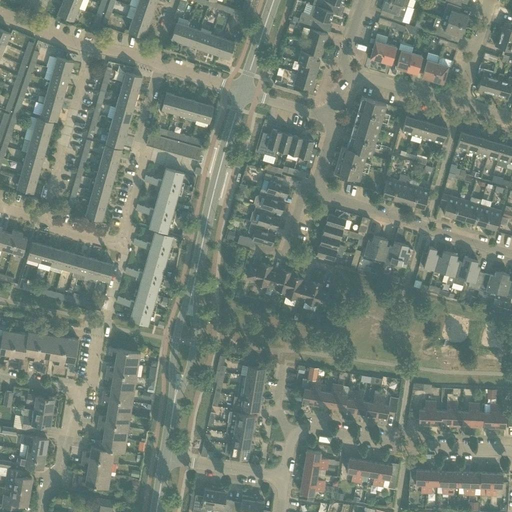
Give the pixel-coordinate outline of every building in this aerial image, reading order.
[(151,0),(138,0),(136,7),(152,13),(156,2),(151,0)] [(342,0),(313,0),(312,5),(314,6),(314,5),(330,11),(333,3),(340,5),(342,0)] [(407,6),(389,0),(383,0),(381,9),(392,13),(390,18),(401,22),(407,6)] [(78,8),(62,1),(58,13),(74,19),(78,8)] [(180,1),(177,8),(184,10),(187,2),(180,1)] [(447,20),(464,26),(468,15),(457,12),(458,6),(447,2),(444,11),(446,14),(449,15),(447,20)] [(302,12),(299,18),(293,16),(292,21),(298,22),(298,21),(319,28),(322,20),(329,22),(333,11),(330,11),(314,5),(314,6),(311,15),(302,12)] [(136,7),(132,19),(148,24),(152,13),(136,7)] [(379,17),(377,23),(390,27),(392,22),(379,17)] [(417,18),(414,26),(422,28),(425,21),(420,19),(417,18)] [(148,24),(132,19),(128,30),(144,36),(148,24)] [(464,26),(447,20),(446,25),(442,24),(439,26),(436,34),(447,38),(449,33),(461,36),(464,26)] [(189,26),(179,23),(177,22),(171,38),(183,42),(189,26)] [(502,31),(500,36),(511,40),(511,23),(510,29),(501,26),(500,30),(502,31)] [(416,34),(418,28),(411,25),(409,32),(416,34)] [(200,30),(189,26),(183,42),(194,46),(200,30)] [(0,42),(5,44),(10,33),(0,28),(0,42)] [(321,57),(328,34),(310,29),(304,51),(301,50),(297,61),(300,62),(294,84),(311,89),(318,67),(311,65),(314,55),(321,57)] [(211,34),(200,30),(194,46),(206,50),(211,34)] [(211,34),(206,50),(217,54),(222,38),(211,34)] [(496,41),(495,46),(503,48),(501,55),(503,55),(509,57),(511,58),(511,40),(500,36),(498,42),(496,41)] [(222,38),(217,54),(229,58),(234,42),(222,38)] [(380,61),(385,43),(375,40),(370,55),(373,56),(373,58),(380,61)] [(457,44),(444,40),(442,45),(455,50),(457,44)] [(31,51),(34,42),(29,41),(26,50),(31,51)] [(396,46),(385,43),(380,61),(388,63),(388,61),(392,62),(396,48),(396,46)] [(396,48),(392,62),(397,63),(396,65),(399,66),(399,68),(406,70),(411,53),(413,47),(400,43),(398,49),(396,48)] [(51,55),(47,67),(70,73),(73,61),(66,59),(68,54),(53,47),(51,55)] [(498,56),(485,52),(483,58),(496,63),(498,56)] [(411,53),(406,70),(414,72),(414,70),(423,73),(427,59),(422,58),(422,56),(411,53)] [(437,62),(432,80),(440,82),(440,80),(443,81),(448,66),(450,67),(452,60),(440,57),(438,63),(437,62)] [(427,59),(423,73),(422,74),(425,75),(425,77),(432,80),(437,62),(427,59)] [(70,73),(47,67),(44,78),(50,80),(66,85),(70,73)] [(494,72),(488,70),(481,68),(479,74),(482,75),(477,91),(481,92),(482,90),(487,92),(492,77),(494,72)] [(126,72),(122,84),(139,88),(142,76),(126,72)] [(497,79),(492,77),(487,92),(493,94),(493,95),(497,97),(498,95),(497,95),(502,80),(504,74),(499,73),(497,79)] [(507,82),(502,80),(497,95),(498,95),(503,96),(503,98),(507,100),(509,93),(511,93),(511,76),(509,76),(507,82)] [(50,80),(47,92),(63,96),(66,85),(50,80)] [(122,84),(119,95),(135,100),(139,88),(122,84)] [(47,92),(44,103),(60,108),(63,96),(47,92)] [(174,112),(178,96),(166,92),(162,109),(174,112)] [(135,100),(119,95),(116,107),(132,111),(135,100)] [(178,96),(174,112),(185,115),(190,99),(178,96)] [(367,173),(370,163),(364,161),(366,154),(371,155),(373,147),(379,149),(382,139),(376,137),(381,122),(387,123),(390,114),(384,112),(386,104),(361,97),(359,103),(354,102),(353,105),(355,108),(358,108),(357,111),(354,110),(352,111),(351,115),(355,116),(352,129),(347,127),(346,131),(347,133),(350,134),(350,136),(347,135),(344,136),(343,140),(348,141),(346,147),(341,146),(340,153),(335,151),(334,155),(335,157),(338,158),(337,160),(334,159),(332,160),(331,164),(336,165),(334,172),(359,179),(361,171),(367,173)] [(201,102),(190,99),(185,115),(196,119),(201,102)] [(201,102),(196,119),(208,122),(213,106),(201,102)] [(60,108),(44,103),(40,115),(57,120),(60,108)] [(132,111),(116,107),(113,118),(129,123),(132,111)] [(412,134),(418,113),(414,112),(413,117),(406,115),(401,131),(412,134)] [(422,114),(418,113),(412,134),(422,137),(427,121),(420,120),(422,114)] [(33,129),(50,134),(53,122),(36,117),(33,129)] [(113,118),(109,130),(126,134),(129,123),(113,118)] [(433,123),(427,121),(422,137),(432,140),(438,119),(435,118),(433,123)] [(442,120),(438,119),(432,140),(443,143),(447,128),(440,126),(442,120)] [(263,132),(257,151),(264,153),(274,156),(275,157),(277,151),(282,132),(272,128),(270,134),(263,132)] [(467,150),(473,129),(469,128),(467,133),(461,131),(456,147),(467,150)] [(50,134),(33,129),(30,141),(46,145),(50,134)] [(473,129),(467,150),(477,153),(481,137),(475,136),(476,130),(473,129)] [(126,134),(109,130),(106,142),(122,146),(126,134)] [(293,135),(282,132),(277,151),(287,154),(293,135)] [(152,146),(155,135),(149,133),(146,145),(152,146)] [(481,137),(477,153),(487,156),(493,135),(490,134),(488,139),(481,137)] [(155,135),(152,146),(158,148),(161,137),(155,135)] [(293,135),(287,154),(298,157),(303,138),(293,135)] [(493,135),(487,156),(497,159),(502,143),(495,142),(497,136),(493,135)] [(167,138),(161,137),(158,148),(163,150),(167,138)] [(172,140),(167,138),(163,150),(169,151),(172,140)] [(314,141),(303,138),(298,157),(308,160),(306,166),(312,168),(317,150),(312,148),(314,141)] [(172,140),(169,151),(175,153),(178,142),(172,140)] [(502,143),(497,159),(507,162),(511,145),(511,140),(510,140),(508,145),(502,143)] [(46,145),(30,141),(27,152),(43,157),(46,145)] [(178,142),(175,153),(180,155),(184,143),(178,142)] [(184,143),(180,155),(186,156),(189,145),(184,143)] [(105,145),(102,157),(118,161),(122,149),(105,145)] [(189,145),(186,156),(192,158),(195,146),(189,145)] [(195,146),(192,158),(198,160),(201,148),(195,146)] [(43,157),(27,152),(23,164),(40,168),(43,157)] [(102,157),(99,168),(115,173),(118,161),(102,157)] [(40,168),(23,164),(20,175),(37,180),(40,168)] [(283,166),(283,168),(282,171),(292,174),(294,168),(289,167),(283,166)] [(99,168),(95,179),(112,184),(115,173),(99,168)] [(184,183),(181,182),(184,173),(166,168),(162,180),(158,179),(156,184),(161,186),(157,197),(175,202),(178,194),(181,195),(184,183)] [(294,168),(292,174),(305,178),(307,172),(294,168)] [(266,191),(276,194),(286,197),(289,186),(281,184),(283,178),(265,172),(264,179),(269,181),(266,190),(266,191)] [(449,172),(448,176),(464,181),(465,176),(459,175),(449,172)] [(37,180),(20,175),(17,187),(34,192),(37,180)] [(495,176),(494,182),(501,184),(502,179),(503,178),(495,176)] [(393,199),(398,180),(387,177),(382,195),(393,199)] [(88,189),(88,190),(92,191),(109,196),(112,184),(95,179),(91,178),(88,189)] [(511,181),(502,179),(501,184),(511,187),(511,183),(511,181)] [(408,183),(398,180),(393,199),(403,202),(408,183)] [(408,183),(403,202),(413,205),(418,186),(408,183)] [(429,189),(418,186),(413,205),(424,208),(429,189)] [(266,191),(266,190),(261,189),(259,195),(264,197),(262,206),(261,206),(261,207),(271,210),(281,213),(284,202),(274,199),(276,194),(266,191)] [(92,191),(89,202),(105,207),(109,196),(92,191)] [(454,216),(459,198),(443,193),(439,204),(445,206),(443,213),(454,216)] [(150,208),(148,213),(152,214),(149,227),(167,232),(169,223),(170,223),(170,220),(173,221),(174,217),(175,214),(172,214),(173,211),(175,202),(157,197),(154,209),(150,208)] [(469,201),(459,198),(454,216),(464,219),(469,201)] [(480,204),(469,201),(464,219),(474,223),(480,204)] [(105,207),(89,202),(86,214),(102,219),(105,207)] [(480,204),(474,223),(485,226),(490,207),(480,204)] [(261,207),(261,206),(256,205),(254,211),(260,213),(257,222),(256,223),(266,226),(277,229),(280,218),(269,215),(271,210),(261,207)] [(501,210),(490,207),(485,226),(495,229),(501,210)] [(325,223),(343,228),(346,218),(342,217),(344,211),(335,209),(334,214),(328,212),(325,223)] [(360,234),(365,235),(370,219),(362,216),(357,233),(360,234)] [(248,232),(253,233),(252,238),(239,235),(237,243),(253,247),(254,243),(261,245),(262,242),(272,245),(275,234),(265,231),(266,226),(256,223),(257,222),(251,221),(248,232)] [(349,230),(343,228),(325,223),(322,234),(340,239),(342,234),(348,236),(349,230)] [(11,233),(6,232),(2,249),(12,252),(18,231),(12,230),(11,233)] [(228,230),(226,238),(233,240),(235,232),(228,230)] [(18,231),(12,252),(23,255),(27,238),(22,236),(23,233),(18,231)] [(173,246),(170,245),(173,236),(155,231),(151,243),(147,242),(145,247),(150,249),(146,260),(164,265),(167,257),(170,258),(171,255),(172,252),(173,246)] [(322,234),(319,244),(343,251),(344,246),(338,244),(340,239),(322,234)] [(365,235),(360,234),(357,244),(362,245),(363,240),(365,235)] [(368,239),(364,253),(362,257),(373,261),(374,257),(380,237),(373,235),(372,240),(368,239)] [(387,239),(380,237),(374,257),(384,260),(385,260),(389,245),(385,244),(387,239)] [(40,261),(44,244),(32,241),(28,258),(40,261)] [(385,260),(384,260),(383,263),(394,266),(395,263),(401,243),(394,241),(392,246),(389,245),(385,260)] [(401,243),(395,263),(406,266),(408,259),(410,259),(413,249),(407,247),(408,245),(401,243)] [(40,261),(38,268),(49,271),(49,270),(51,264),(56,248),(44,244),(40,261)] [(343,251),(319,244),(316,255),(334,260),(335,254),(341,256),(343,251)] [(434,269),(438,255),(434,254),(436,248),(429,246),(427,253),(423,252),(419,265),(434,269)] [(51,264),(49,270),(61,273),(62,267),(67,251),(56,248),(51,264)] [(438,255),(434,269),(432,274),(438,275),(439,271),(444,272),(450,252),(443,250),(441,256),(438,255)] [(67,251),(63,267),(74,271),(79,254),(67,251)] [(450,252),(444,272),(449,274),(446,282),(452,284),(454,275),(459,261),(455,260),(457,254),(450,252)] [(90,257),(79,254),(74,271),(85,274),(90,257)] [(359,256),(354,254),(351,264),(356,266),(359,256)] [(462,262),(459,261),(454,275),(465,279),(471,258),(464,256),(462,262)] [(90,257),(85,274),(97,277),(102,261),(90,257)] [(477,260),(471,258),(465,279),(470,280),(468,287),(479,290),(484,273),(478,271),(480,267),(476,266),(477,260)] [(164,265),(146,260),(143,272),(139,271),(137,276),(142,278),(138,289),(156,294),(158,287),(162,287),(163,281),(164,278),(165,277),(165,275),(162,274),(164,265)] [(114,264),(102,261),(97,277),(109,281),(114,264)] [(270,272),(271,272),(272,266),(261,262),(259,268),(250,266),(247,277),(256,280),(255,283),(266,286),(267,283),(270,272)] [(267,283),(266,286),(275,289),(286,292),(291,275),(291,276),(292,272),(281,268),(279,274),(271,272),(270,272),(267,283)] [(479,290),(477,295),(485,297),(486,296),(494,298),(494,297),(502,272),(495,270),(493,275),(490,274),(489,275),(484,273),(479,290)] [(502,272),(494,297),(505,300),(511,280),(507,279),(509,274),(502,272)] [(389,282),(391,275),(383,273),(381,280),(389,282)] [(286,292),(284,296),(296,299),(297,296),(305,299),(306,299),(309,287),(300,284),(302,279),(291,276),(291,275),(286,292)] [(399,277),(391,275),(389,282),(397,284),(399,277)] [(306,299),(305,299),(304,302),(316,305),(317,302),(326,304),(329,293),(320,290),(322,285),(310,281),(309,287),(306,299)] [(428,290),(429,285),(429,284),(429,286),(421,283),(420,282),(415,281),(413,286),(428,290)] [(440,288),(429,285),(428,290),(438,293),(439,289),(440,288)] [(156,294),(138,289),(135,301),(130,300),(129,305),(133,307),(130,319),(148,324),(150,316),(153,317),(157,304),(154,303),(156,294)] [(81,291),(79,298),(85,300),(87,293),(81,291)] [(262,303),(260,309),(267,311),(269,305),(262,303)] [(10,362),(15,332),(3,330),(0,345),(0,353),(5,354),(4,361),(10,362)] [(28,331),(28,334),(25,354),(30,355),(29,362),(36,363),(41,333),(28,331)] [(15,332),(10,362),(17,363),(18,356),(24,357),(25,354),(28,334),(15,332)] [(41,333),(36,363),(43,364),(44,357),(49,358),(53,335),(41,333)] [(66,337),(53,335),(49,358),(55,359),(54,366),(61,367),(66,337)] [(66,337),(61,367),(68,368),(69,361),(75,362),(78,339),(66,337)] [(115,361),(138,364),(140,351),(110,347),(109,354),(116,355),(115,361)] [(219,360),(216,370),(225,372),(226,366),(223,365),(225,356),(220,355),(219,360)] [(107,365),(106,372),(136,377),(138,364),(115,361),(114,366),(107,365)] [(246,375),(246,376),(266,379),(267,375),(264,374),(265,367),(247,364),(246,375)] [(304,387),(301,401),(301,402),(312,403),(316,381),(318,368),(309,367),(307,379),(303,379),(301,387),(304,387)] [(216,370),(214,381),(222,382),(225,372),(216,370)] [(136,377),(106,372),(105,379),(112,380),(111,386),(134,389),(136,377)] [(241,375),(239,385),(244,386),(262,389),(263,382),(266,383),(266,379),(246,376),(246,375),(241,375)] [(214,381),(217,382),(215,392),(220,393),(222,382),(214,381)] [(316,381),(312,403),(323,405),(325,391),(320,390),(321,382),(321,381),(316,381)] [(331,392),(325,391),(323,405),(334,407),(337,384),(332,383),(331,392)] [(337,384),(334,407),(344,408),(344,409),(346,398),(347,394),(341,393),(343,385),(337,384)] [(423,384),(422,390),(426,393),(431,393),(431,387),(431,384),(423,384)] [(239,385),(237,396),(242,397),(263,400),(264,396),(261,396),(262,389),(244,386),(239,385)] [(134,389),(111,386),(110,391),(103,390),(102,397),(132,401),(134,389)] [(487,389),(487,399),(496,399),(496,390),(487,389)] [(344,409),(344,408),(343,412),(354,414),(358,391),(353,390),(351,399),(346,398),(344,409)] [(13,392),(5,391),(3,405),(11,406),(13,392)] [(358,391),(354,414),(365,416),(367,401),(362,400),(363,392),(358,391)] [(215,392),(213,398),(212,405),(217,406),(220,393),(215,392)] [(367,401),(365,416),(376,417),(380,394),(374,394),(373,402),(367,401)] [(385,395),(380,394),(376,417),(387,419),(388,411),(396,412),(399,398),(390,396),(388,404),(383,403),(385,395)] [(28,395),(27,401),(32,402),(35,403),(34,409),(34,410),(51,413),(53,399),(28,395)] [(132,401),(102,397),(101,404),(108,405),(107,410),(130,414),(132,401)] [(263,400),(242,397),(240,408),(258,411),(259,403),(262,404),(263,400)] [(430,424),(431,401),(425,400),(425,409),(419,409),(418,423),(430,424)] [(431,401),(430,424),(440,424),(441,410),(435,410),(436,401),(431,401)] [(446,410),(441,410),(440,424),(451,425),(452,402),(447,401),(446,410)] [(452,402),(451,425),(462,425),(462,411),(457,411),(457,402),(452,402)] [(462,411),(462,425),(472,426),(473,403),(468,402),(468,411),(462,411)] [(479,403),(473,403),(472,426),(483,426),(484,412),(478,411),(479,403)] [(484,412),(483,426),(494,426),(495,403),(490,403),(489,412),(484,412)] [(500,404),(495,403),(494,426),(505,427),(506,413),(500,412),(500,404)] [(21,408),(21,412),(23,415),(24,417),(22,428),(22,429),(25,429),(35,431),(36,424),(48,426),(49,426),(51,413),(34,410),(34,409),(31,409),(21,407),(21,408)] [(99,414),(98,421),(128,426),(130,414),(107,410),(106,416),(99,414)] [(229,411),(227,422),(235,423),(256,426),(256,422),(253,422),(254,415),(237,412),(229,411)] [(128,426),(98,421),(97,428),(104,430),(103,435),(126,439),(128,426)] [(235,423),(233,434),(251,437),(252,430),(255,430),(256,426),(235,423)] [(15,435),(16,428),(3,425),(1,432),(15,435)] [(251,437),(233,434),(228,433),(226,443),(227,444),(252,448),(253,444),(250,443),(251,437)] [(28,450),(45,453),(47,439),(22,434),(21,441),(29,443),(28,450)] [(95,439),(94,446),(114,450),(124,451),(126,439),(103,435),(102,441),(95,439)] [(252,448),(227,444),(225,454),(247,458),(249,451),(252,451),(252,448)] [(94,446),(91,446),(90,451),(83,450),(82,457),(112,462),(114,450),(94,446)] [(334,459),(328,458),(320,457),(321,451),(307,449),(305,460),(327,464),(334,465),(334,459)] [(45,453),(28,450),(26,457),(18,456),(17,463),(43,467),(45,453)] [(112,462),(82,457),(81,464),(88,465),(87,471),(110,474),(112,462)] [(356,482),(360,459),(349,457),(346,472),(352,473),(351,481),(356,482)] [(0,466),(8,468),(10,468),(11,461),(0,459),(0,466)] [(360,459),(356,482),(361,483),(363,474),(368,475),(370,461),(360,459)] [(305,460),(303,471),(317,473),(318,468),(327,469),(327,464),(305,460)] [(370,461),(368,475),(373,476),(372,485),(377,485),(381,463),(370,461)] [(381,463),(377,485),(383,486),(388,487),(394,488),(397,473),(391,472),(392,464),(388,464),(381,463)] [(25,471),(10,468),(8,468),(5,487),(12,488),(30,491),(32,478),(24,477),(25,471)] [(426,493),(427,470),(416,469),(415,484),(421,484),(420,492),(426,493)] [(438,470),(427,470),(426,493),(431,493),(432,484),(437,485),(438,470)] [(438,470),(437,485),(442,485),(442,493),(447,494),(448,471),(438,470)] [(110,474),(87,471),(86,476),(79,475),(78,482),(108,487),(110,474)] [(317,473),(303,471),(301,481),(324,485),(325,480),(316,478),(317,473)] [(448,471),(447,494),(453,494),(453,485),(458,486),(459,471),(448,471)] [(459,471),(458,486),(464,486),(464,494),(469,495),(470,472),(459,471)] [(481,472),(470,472),(469,495),(474,495),(475,486),(480,486),(481,472)] [(481,472),(480,486),(486,487),(485,495),(490,495),(491,472),(481,472)] [(503,473),(491,472),(490,495),(496,496),(496,487),(502,487),(503,473)] [(324,485),(301,481),(299,492),(314,495),(315,489),(323,490),(324,485)] [(195,494),(193,508),(192,511),(202,511),(205,510),(206,506),(212,507),(216,487),(212,486),(211,489),(204,488),(203,496),(195,494)] [(220,487),(216,487),(212,507),(219,508),(218,511),(231,511),(233,500),(225,499),(226,491),(219,490),(220,487)] [(30,491),(12,488),(10,496),(4,495),(2,507),(18,510),(19,503),(27,505),(30,491)] [(250,511),(253,497),(242,495),(241,502),(233,500),(231,511),(250,511)] [(257,497),(253,497),(250,511),(270,511),(262,509),(264,501),(256,500),(257,497)] [(469,502),(469,510),(477,511),(478,502),(469,502)]
